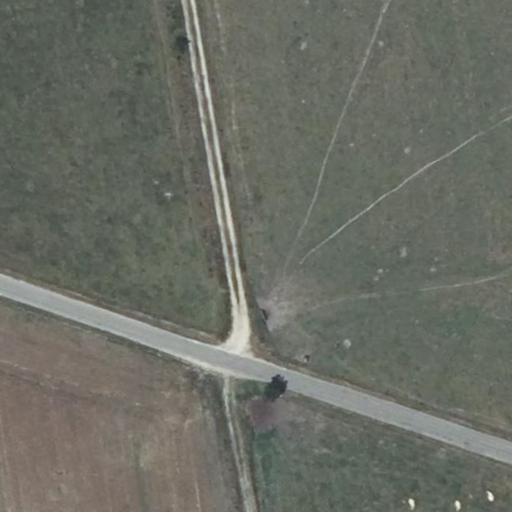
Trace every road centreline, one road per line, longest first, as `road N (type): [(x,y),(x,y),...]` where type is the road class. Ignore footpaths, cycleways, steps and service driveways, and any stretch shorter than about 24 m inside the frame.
road 1 (unclassified): [(511,455),(0,282)]
road 2 (track): [(232,362),(242,337),(184,0)]
road 3 (track): [(232,362),(254,511)]
